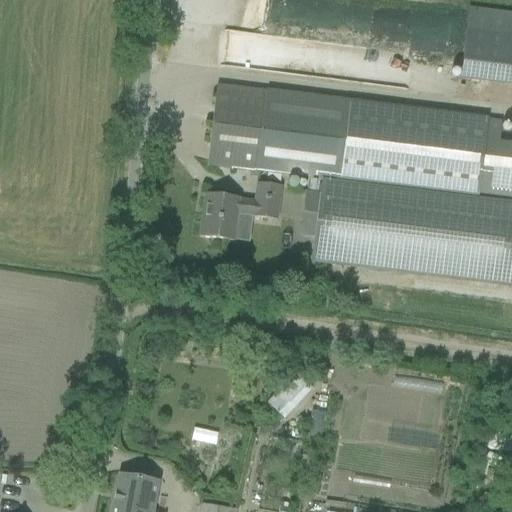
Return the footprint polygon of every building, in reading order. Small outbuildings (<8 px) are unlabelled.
[(511,15),(466,9),(457,79),(511,86),(511,15)] [(216,87),(208,150),(224,168),(240,170),(307,178),(300,237),(313,239),(310,264),(511,288),(511,144),(496,142),(497,122),(487,120),(234,89),(216,87)] [(204,195),(198,239),(232,243),(236,215),(252,217),(252,218),(276,222),(280,187),(256,184),(254,203),(238,201),(238,199),(204,195)] [(265,406),(282,422),(311,390),(294,374),(284,384),(281,381),(271,392),(275,396),(265,406)] [(493,454),(508,453),(507,438),(492,438),(493,454)] [(111,511),(151,511),(157,482),(138,479),(118,475),(111,511)]
